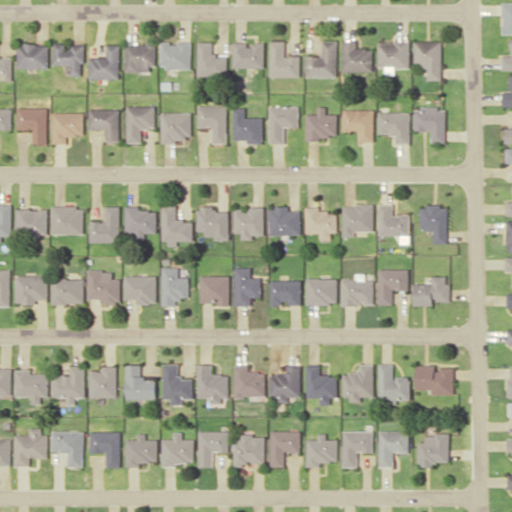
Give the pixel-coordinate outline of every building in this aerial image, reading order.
[(511,1),(503,1),(503,33),(511,33),(511,1)] [(503,69),(511,69),(511,37),(511,55),(503,55),(503,69)] [(307,55),(307,76),(337,76),(338,40),(323,39),(322,55),(307,55)] [(271,77),(301,76),(301,55),(286,55),(286,40),(271,40),(271,77)] [(442,40),(415,41),(415,65),(428,65),(428,79),(443,79),(442,40)] [(193,68),(194,41),(162,41),(162,67),(193,68)] [(214,41),(199,41),(199,75),(229,75),(229,54),(214,54),(214,41)] [(266,66),(266,43),(248,43),(248,41),(235,42),(235,67),(266,66)] [(344,71),(374,71),(374,47),(357,47),(358,41),(344,41),(344,71)] [(378,41),(379,65),(387,65),(387,74),(396,74),(396,67),(411,67),(411,41),(378,41)] [(18,67),(49,66),(48,42),(17,43),(18,67)] [(53,64),(71,64),(71,75),(84,75),(84,44),(69,44),(69,43),(54,42),(53,64)] [(156,71),(156,42),(126,43),(126,71),(156,71)] [(121,44),(107,43),(107,56),(90,56),(89,78),(120,78),(121,44)] [(0,73),(4,73),(4,80),(13,80),(12,56),(0,55),(0,73)] [(228,143),(228,105),(199,104),(198,126),(213,127),(213,142),(228,143)] [(128,142),(142,142),(142,127),(157,127),(156,105),(127,105),(128,142)] [(299,105),(270,105),(271,142),(286,142),(285,127),(300,126),(299,105)] [(48,106),(17,107),(18,128),(33,128),(34,143),(49,143),(48,106)] [(234,141),(264,141),(264,117),(247,117),(247,106),(235,106),(234,141)] [(306,113),(307,138),(338,137),(338,113),(326,113),(326,106),(318,106),(318,113),(306,113)] [(0,107),(0,128),(11,129),(12,108),(0,107)] [(433,142),(447,142),(447,107),(415,107),(415,130),(433,129),(433,142)] [(107,140),(121,140),(121,109),(90,108),(89,129),(107,129),(107,140)] [(375,141),(374,108),(343,109),(343,130),(360,130),(360,141),(375,141)] [(193,111),(162,112),(162,140),(193,139),(193,111)] [(379,133),(396,134),(396,142),(410,142),(411,111),(379,111),(379,133)] [(85,112),(53,112),(54,143),(68,143),(68,135),(85,134),(85,112)] [(0,240),(3,241),(3,235),(13,235),(13,203),(0,203),(0,240)] [(410,213),(394,213),(394,203),(379,203),(379,235),(411,234),(410,213)] [(374,204),(343,204),(343,236),(355,235),(355,231),(374,230),(374,204)] [(85,206),(53,205),(53,233),(85,233),(85,206)] [(91,241),(121,241),(120,205),(105,205),(106,220),(90,220),(91,241)] [(157,209),(141,210),(141,205),(126,205),(126,232),(138,232),(138,234),(157,234),(157,209)] [(162,205),(162,240),(193,239),(192,219),(177,219),(177,205),(162,205)] [(198,230),(204,230),(205,238),(230,238),(229,210),(215,210),(215,205),(198,205),(198,230)] [(435,242),(448,243),(449,205),(422,205),(421,229),(435,229),(435,242)] [(301,233),(301,209),(290,210),(290,206),(269,207),(270,234),(301,233)] [(305,206),(306,232),(319,232),(319,235),(338,235),(337,211),(320,211),(320,206),(305,206)] [(234,207),(234,231),(241,231),(241,239),(254,239),(254,234),(264,234),(265,207),(234,207)] [(17,208),(17,235),(49,235),(49,208),(17,208)] [(162,304),(177,305),(177,297),(189,297),(190,276),(179,276),(179,267),(163,266),(162,304)] [(234,304),(252,305),(252,296),(262,296),(262,276),(252,276),(252,266),(235,266),(234,304)] [(379,303),(394,304),(394,289),(410,289),(410,268),(380,267),(379,303)] [(11,269),(0,269),(0,305),(12,305),(11,269)] [(89,270),(90,298),(104,298),(104,304),(122,304),(121,278),(114,278),(114,269),(89,270)] [(375,279),(367,279),(367,273),(356,272),(356,278),(343,278),(342,304),(375,304),(375,279)] [(49,274),(17,275),(18,303),(39,303),(38,299),(50,298),(49,274)] [(126,298),(137,298),(137,303),(158,302),(157,274),(125,275),(126,298)] [(200,274),(201,303),(231,303),(230,274),(200,274)] [(450,300),(450,275),(432,274),(432,283),(415,283),(415,305),(434,305),(434,300),(450,300)] [(54,303),(86,302),(86,277),(53,278),(54,303)] [(338,303),(338,277),(307,277),(307,304),(338,303)] [(302,279),(270,279),(271,303),(302,303),(302,279)] [(411,376),(394,376),(394,362),(379,363),(379,399),(411,398),(411,376)] [(127,398),(157,397),(157,377),(142,377),(141,363),(126,364),(127,398)] [(164,397),(172,398),(172,404),(183,404),(183,398),(194,398),(194,377),(179,377),(180,363),(164,363),(164,397)] [(213,363),(198,363),(198,396),(211,397),(210,402),(222,403),(222,396),(229,396),(230,374),(212,373),(213,363)] [(307,397),(320,396),(320,404),(331,403),(331,397),(338,397),(338,374),(321,375),(321,363),(306,364),(307,397)] [(375,395),(374,363),(360,363),(360,371),(343,372),(344,399),(362,399),(362,396),(375,395)] [(90,369),(90,397),(118,396),(117,364),(102,365),(102,369),(90,369)] [(266,371),(248,371),(248,364),(234,364),(235,396),(266,396),(266,371)] [(455,394),(455,366),(438,366),(438,365),(417,364),(417,388),(432,389),(432,393),(455,394)] [(53,374),(53,397),(67,396),(67,404),(76,403),(76,397),(86,396),(85,365),(70,365),(70,374),(53,374)] [(270,395),(277,395),(277,401),(288,401),(288,396),(301,396),(302,365),(287,365),(287,373),(270,373),(270,395)] [(0,394),(13,395),(13,367),(0,367),(0,394)] [(49,373),(31,373),(31,369),(17,369),(17,395),(32,396),(32,403),(42,403),(42,396),(49,396),(49,373)] [(49,457),(48,434),(43,434),(42,427),(30,427),(30,434),(16,434),(17,466),(32,465),(31,457),(49,457)] [(271,465),(285,466),(286,451),(301,451),(302,430),(271,429),(271,465)] [(84,466),(85,431),(53,430),(53,451),(69,451),(69,466),(84,466)] [(121,430),(91,431),(91,451),(106,451),(107,466),(121,466),(121,430)] [(199,430),(199,466),(214,466),(214,451),(229,451),(229,430),(199,430)] [(343,430),(343,466),(358,466),(358,451),(374,452),(374,430),(343,430)] [(379,430),(379,466),(394,466),(395,452),(410,452),(411,430),(379,430)] [(162,438),(163,463),(195,462),(194,438),(183,438),(183,431),(174,431),(174,438),(162,438)] [(126,439),(127,466),(141,466),(141,461),(158,460),(157,438),(146,438),(146,432),(138,432),(138,438),(126,439)] [(307,466),(321,466),(321,461),(338,461),(338,438),(327,439),(327,432),(318,433),(318,438),(307,438),(307,466)] [(419,441),(418,465),(437,465),(437,461),(450,461),(451,432),(435,432),(435,435),(426,435),(426,441),(419,441)] [(234,466),(248,466),(248,463),(266,462),(266,434),(242,434),(242,442),(234,442),(234,466)] [(0,464),(12,464),(12,438),(0,437),(0,464)]
